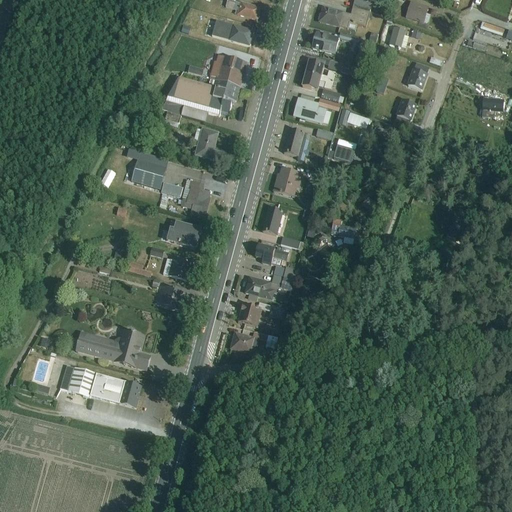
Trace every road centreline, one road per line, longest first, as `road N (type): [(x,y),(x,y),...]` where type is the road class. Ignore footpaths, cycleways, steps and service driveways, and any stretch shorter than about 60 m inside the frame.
road 1 (residential): [(511,28),(481,18),(464,30),(344,363)]
road 2 (primary): [(194,370),(294,0)]
road 3 (track): [(0,398),(176,440)]
road 4 (residential): [(194,370),(344,363)]
road 5 (primary): [(156,511),(194,370)]
